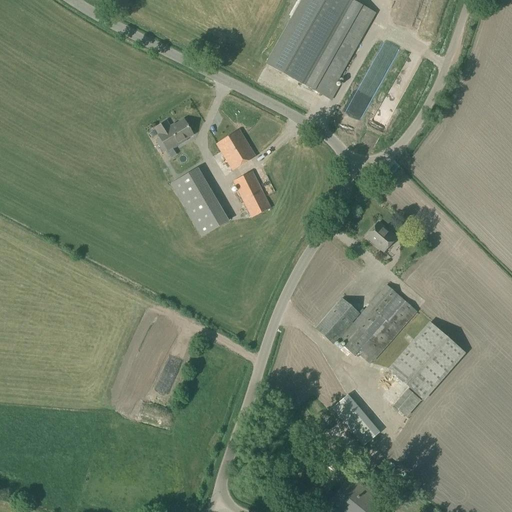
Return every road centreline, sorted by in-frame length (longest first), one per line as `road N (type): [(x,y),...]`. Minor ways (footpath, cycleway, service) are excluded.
road 1 (unclassified): [(211,502),(282,298),(340,204),(346,164)]
road 2 (unclassified): [(346,164),(325,132),(68,0)]
road 3 (unclassified): [(346,164),(384,157),(420,120),(470,0)]
